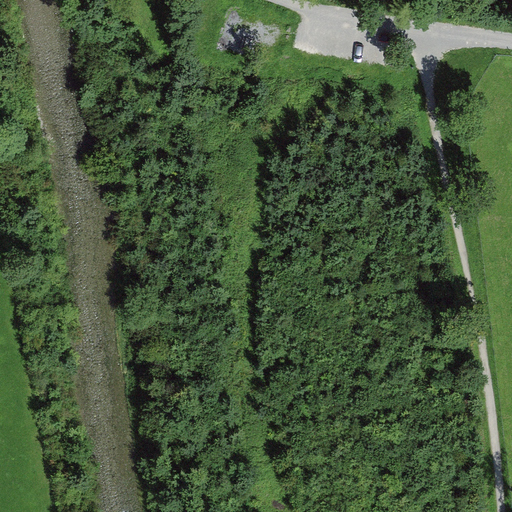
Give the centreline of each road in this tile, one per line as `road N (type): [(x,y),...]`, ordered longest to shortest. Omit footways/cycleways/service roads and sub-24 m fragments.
road 1 (track): [(501,511),(476,319),(426,74),(428,33)]
road 2 (track): [(511,42),(428,33),(282,0)]
